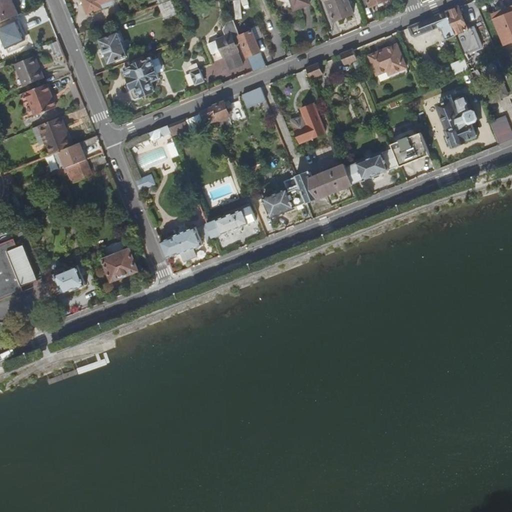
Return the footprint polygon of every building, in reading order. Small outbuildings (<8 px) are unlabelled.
[(2,0),(0,1),(0,23),(19,15),(11,0),(2,0)] [(109,0),(83,0),(89,14),(94,12),(94,14),(96,13),(95,11),(104,8),(111,5),(109,0)] [(177,14),(172,0),(160,5),(165,19),(177,14)] [(311,4),(309,0),(291,0),(295,10),(311,4)] [(335,21),(354,14),(348,0),(328,0),(329,2),(328,2),(335,21)] [(495,20),(511,12),(511,6),(493,15),(495,20)] [(458,7),(446,12),(455,35),(463,55),(474,51),(468,30),(458,7)] [(455,35),(446,12),(439,15),(443,25),(440,26),(441,28),(442,30),(446,39),(455,35)] [(506,45),(511,42),(511,12),(495,20),(506,45)] [(443,25),(439,15),(409,27),(412,35),(415,37),(439,27),(441,28),(440,26),(443,25)] [(26,40),(17,21),(0,28),(0,32),(7,48),(26,40)] [(252,31),(240,36),(248,57),(254,72),(266,67),(260,52),(261,52),(256,41),(262,39),(258,29),(252,31)] [(119,33),(101,41),(110,64),(125,58),(126,58),(126,57),(128,56),(119,33)] [(226,57),(231,71),(244,65),(238,51),(239,51),(232,35),(218,40),(225,57),(226,57)] [(59,40),(51,44),(57,59),(65,55),(59,40)] [(397,44),(369,56),(377,75),(388,71),(389,75),(406,68),(397,44)] [(355,53),(353,50),(340,55),(344,64),(345,63),(346,64),(357,59),(355,53)] [(36,56),(16,64),(25,86),(45,78),(36,56)] [(144,56),(125,63),(126,67),(125,68),(133,89),(132,89),(131,91),(134,98),(137,99),(144,97),(143,96),(156,91),(152,82),(160,79),(156,68),(162,66),(159,58),(153,61),(152,57),(146,60),(144,56)] [(456,75),(469,70),(464,59),(452,64),(456,75)] [(364,76),(358,61),(353,63),(359,77),(364,76)] [(320,64),(307,69),(311,78),(322,74),(321,73),(323,72),(320,64)] [(197,84),(205,81),(200,69),(192,73),(196,84),(197,84)] [(48,83),(26,92),(35,115),(57,106),(48,83)] [(261,88),(243,95),(249,108),(266,101),(261,88)] [(467,140),(477,136),(472,122),(477,120),(478,118),(476,112),(474,112),(473,112),(466,96),(453,101),(453,100),(439,105),(449,130),(448,131),(450,135),(453,142),(454,146),(468,141),(467,140)] [(225,102),(214,107),(221,124),(231,120),(229,115),(230,115),(225,102)] [(314,105),(301,110),(305,117),(292,122),(301,143),(326,133),(314,105)] [(220,119),(214,107),(203,111),(206,118),(210,116),(212,122),(220,119)] [(63,116),(60,118),(66,132),(69,131),(63,116)] [(500,145),(511,140),(511,132),(505,116),(490,122),(500,145)] [(66,132),(60,118),(34,128),(41,146),(48,144),(52,154),(71,146),(66,132)] [(185,118),(169,125),(174,136),(178,134),(180,138),(183,137),(182,133),(190,130),(185,118)] [(172,132),(169,125),(149,133),(151,138),(154,139),(172,132)] [(393,149),(400,165),(401,167),(430,155),(421,132),(410,137),(409,136),(400,140),(400,141),(392,144),(393,149)] [(100,141),(98,136),(85,141),(87,146),(100,141)] [(336,141),(330,143),(335,154),(340,152),(336,141)] [(172,157),(180,154),(176,142),(167,145),(172,157)] [(87,158),(80,143),(61,151),(67,166),(87,158)] [(390,169),(400,165),(393,149),(383,153),(357,163),(357,164),(347,168),(354,184),(364,180),(364,182),(366,181),(365,180),(372,177),(373,178),(382,174),(381,173),(390,170),(390,169)] [(67,166),(61,151),(56,153),(62,168),(67,166)] [(93,174),(87,158),(67,166),(62,168),(58,170),(60,174),(68,171),(72,182),(93,174)] [(301,187),(307,202),(319,198),(319,199),(354,185),(354,184),(347,168),(345,163),(313,176),(311,171),(297,176),(301,187)] [(137,180),(141,191),(156,185),(152,174),(137,180)] [(188,197),(196,194),(191,182),(183,185),(188,197)] [(307,202),(301,187),(290,191),(289,188),(264,198),(272,218),(297,208),(297,207),(307,202)] [(218,219),(208,224),(213,237),(223,233),(250,223),(250,222),(256,220),(251,207),(245,209),(244,209),(218,220),(218,219)] [(208,240),(214,238),(213,237),(208,224),(208,223),(202,225),(208,240)] [(161,242),(168,258),(179,253),(179,254),(181,253),(184,262),(198,257),(194,248),(203,245),(196,226),(189,229),(188,227),(186,226),(180,229),(179,231),(180,233),(172,236),(173,237),(161,242)] [(108,245),(109,253),(125,250),(123,242),(108,245)] [(113,280),(139,270),(131,249),(105,259),(113,280)] [(22,295),(41,288),(28,255),(9,263),(10,266),(0,270),(0,301),(21,293),(22,295)] [(46,275),(54,296),(63,293),(63,295),(87,285),(79,265),(64,271),(62,268),(56,271),(57,274),(56,274),(56,276),(54,277),(52,272),(46,275)]
